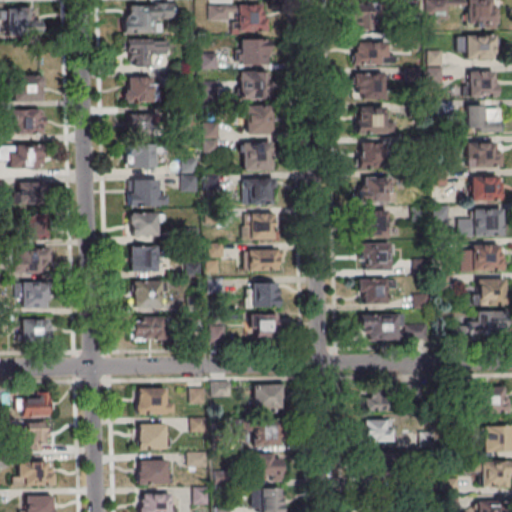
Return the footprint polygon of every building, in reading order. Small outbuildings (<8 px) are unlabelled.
[(423,0),(424,19),(456,19),(455,0),(423,0)] [(467,0),(467,27),(494,27),(494,0),(467,0)] [(379,3),(350,3),(350,29),(379,29),(379,3)] [(123,32),(160,32),(160,16),(173,16),(173,4),(123,4),(123,32)] [(226,20),(226,4),(208,4),(208,20),(226,20)] [(234,31),(264,31),(264,4),(234,4),(234,31)] [(24,20),(24,8),(2,8),(2,36),(35,36),(35,20),(24,20)] [(463,59),(492,59),(492,35),(463,35),(463,59)] [(125,39),(125,66),(151,66),(151,54),(164,54),(164,39),(125,39)] [(266,39),(236,39),(236,64),(266,64),(266,39)] [(351,43),(351,64),(384,64),(384,43),(351,43)] [(264,71),(237,71),(237,91),(264,91),(264,71)] [(494,71),(466,71),(466,96),(494,96),(494,71)] [(381,98),(381,73),(354,73),(354,98),(381,98)] [(14,100),(41,100),(41,75),(14,75),(14,100)] [(151,103),(151,77),(123,77),(123,103),(151,103)] [(464,105),(464,131),(497,131),(497,105),(464,105)] [(242,135),(267,135),(267,107),(242,107),(242,135)] [(382,123),(382,107),(354,107),(354,134),(391,134),(391,123),(382,123)] [(41,110),(3,110),(3,133),(41,133),(41,110)] [(163,114),(129,114),(129,135),(163,135),(163,114)] [(464,142),(464,166),(499,166),(499,142),(464,142)] [(239,143),(239,170),(269,170),(269,143),(239,143)] [(357,144),(357,166),(392,166),(392,144),(357,144)] [(153,145),(122,145),(122,168),(153,168),(153,145)] [(2,170),(39,170),(39,146),(2,146),(2,170)] [(195,158),(179,158),(179,174),(180,174),(180,190),(195,190),(195,158)] [(499,197),(499,176),(467,176),(467,197),(499,197)] [(271,204),(271,178),(246,178),(246,204),(271,204)] [(126,179),(126,206),(162,206),(162,179),(126,179)] [(392,202),(392,181),(357,181),(357,202),(392,202)] [(41,205),(41,183),(11,183),(12,206),(41,205)] [(385,237),(385,210),(359,210),(359,237),(385,237)] [(154,235),(154,213),(127,213),(127,235),(154,235)] [(271,239),(271,213),(249,213),(249,239),(271,239)] [(500,236),(500,217),(456,217),(456,236),(500,236)] [(17,221),(17,238),(42,238),(42,221),(17,221)] [(458,269),(500,269),(500,245),(458,245),(458,269)] [(155,246),(128,246),(128,271),(155,271),(155,246)] [(46,272),(47,249),(10,248),(9,271),(46,272)] [(393,267),(393,248),(362,248),(362,267),(393,267)] [(276,269),(276,249),(244,249),(244,269),(276,269)] [(475,277),(475,303),(503,303),(503,277),(475,277)] [(358,279),(358,303),(389,303),(389,279),(358,279)] [(159,281),(130,281),(130,308),(159,308),(159,281)] [(275,283),(248,282),(248,306),(275,307),(275,283)] [(45,308),(44,285),(19,286),(20,308),(45,308)] [(426,307),(426,293),(412,293),(412,307),(426,307)] [(506,312),(475,312),(475,338),(506,338),(506,312)] [(275,314),(248,314),(248,339),(275,339),(275,314)] [(401,314),(357,314),(357,340),(425,340),(425,324),(401,324),(401,314)] [(162,339),(162,318),(131,318),(131,339),(162,339)] [(18,319),(18,342),(47,342),(47,319),(18,319)] [(228,382),(209,382),(209,395),(228,395),(228,382)] [(279,385),(251,385),(251,411),(279,411),(279,385)] [(478,386),(478,413),(505,413),(505,386),(478,386)] [(134,413),(167,413),(167,388),(134,388),(134,413)] [(188,402),(202,402),(202,388),(188,388),(188,402)] [(360,410),(389,410),(389,389),(360,389),(360,410)] [(47,416),(47,396),(19,396),(19,416),(47,416)] [(362,441),(389,441),(389,419),(362,419),(362,441)] [(22,449),(45,449),(45,422),(22,422),(22,449)] [(133,423),(133,448),(166,448),(166,423),(133,423)] [(249,425),(249,445),(274,445),(274,425),(249,425)] [(508,425),(481,425),(481,451),(508,451),(508,425)] [(203,451),(186,451),(186,467),(203,467),(203,451)] [(368,452),(368,474),(401,474),(401,452),(368,452)] [(253,454),(253,477),(279,477),(279,454),(253,454)] [(134,483),(167,483),(167,460),(134,460),(134,483)] [(50,461),(11,461),(11,485),(50,485),(50,461)] [(508,462),(480,461),(479,486),(508,487),(508,462)] [(191,504),(205,504),(205,487),(190,487),(191,504)] [(258,511),(279,511),(280,488),(258,488),(258,511)] [(135,511),(170,511),(170,493),(136,493),(135,511)] [(50,511),(51,495),(19,495),(18,511),(50,511)] [(477,511),(505,511),(505,502),(477,502),(477,511)]
